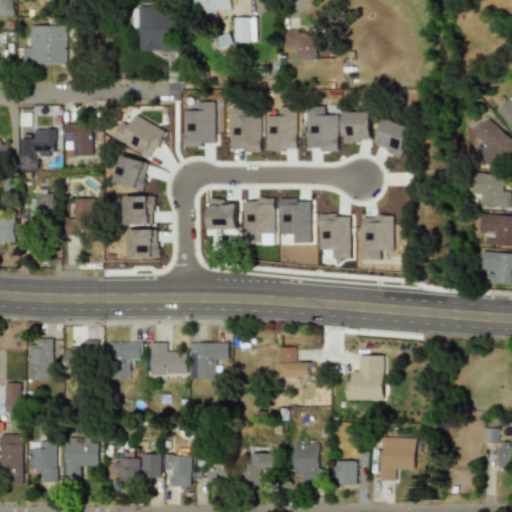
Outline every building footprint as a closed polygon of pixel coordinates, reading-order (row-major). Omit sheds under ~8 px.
[(0,0),(0,15),(13,15),(13,0),(0,0)] [(203,9),(203,18),(215,18),(215,10),(233,10),(233,0),(194,0),(194,9),(203,9)] [(176,50),(175,6),(141,6),(141,50),(176,50)] [(233,42),(256,42),(256,16),(233,16),(233,42)] [(65,26),(32,26),(32,43),(22,43),(22,64),(65,64),(65,26)] [(282,30),(282,49),(293,49),(293,60),(316,60),(316,30),(282,30)] [(511,97),(496,109),(511,131),(511,97)] [(215,145),(214,102),(196,102),(197,110),(183,111),(184,145),(215,145)] [(261,115),(244,115),(244,108),(230,108),(229,150),(260,150),(261,115)] [(336,150),(337,115),(316,114),(316,108),(307,108),(306,149),(336,150)] [(265,116),(266,150),(276,150),(276,144),(296,143),(295,109),(279,109),(279,116),(265,116)] [(342,112),(343,137),(371,137),(370,111),(342,112)] [(112,137),(150,158),(165,131),(135,114),(129,126),(121,122),(112,137)] [(473,134),(504,162),(511,152),(511,138),(488,117),(473,134)] [(403,151),(411,128),(384,118),(376,141),(403,151)] [(65,123),(65,156),(92,156),(92,133),(99,133),(99,123),(65,123)] [(54,128),(32,129),(32,134),(18,135),(19,170),(38,169),(37,155),(55,154),(54,128)] [(8,141),(0,140),(0,156),(7,156),(8,141)] [(137,189),(144,161),(120,155),(113,183),(137,189)] [(471,195),(481,195),(481,207),(510,208),(510,185),(501,184),(501,173),(472,172),(471,195)] [(20,219),(20,246),(27,246),(27,241),(35,241),(35,220),(45,220),(45,211),(52,211),(53,192),(37,191),(37,198),(30,198),(29,219),(20,219)] [(123,225),(148,225),(149,196),(123,196),(123,225)] [(73,198),(74,225),(96,224),(96,197),(73,198)] [(293,243),(311,243),(310,201),(296,202),(296,198),(279,198),(280,235),(292,235),(293,243)] [(237,204),(216,204),(216,199),(208,199),(209,229),(237,228),(237,204)] [(274,199),(243,199),(243,234),(274,234),(274,199)] [(511,214),(480,214),(480,234),(489,235),(489,245),(510,246),(511,236),(511,214)] [(318,215),(319,250),(332,250),(332,258),(350,258),(349,215),(318,215)] [(361,216),(362,259),(379,259),(379,251),(393,251),(392,215),(361,216)] [(0,242),(13,243),(14,218),(0,217),(0,242)] [(128,258),(153,258),(152,229),(128,230),(128,258)] [(480,272),(489,273),(488,283),(511,283),(511,252),(481,251),(480,272)] [(65,347),(64,372),(96,373),(97,340),(82,340),(82,348),(65,347)] [(27,379),(51,380),(52,341),(28,341),(27,379)] [(110,379),(128,378),(128,359),(141,359),(141,342),(109,343),(110,379)] [(186,351),(167,351),(167,343),(150,342),(150,374),(186,375),(186,351)] [(227,342),(189,343),(189,379),(215,378),(215,360),(228,360),(227,342)] [(310,362),(295,362),(295,347),(279,347),(280,378),(310,377),(310,362)] [(346,382),(345,400),(383,400),(384,355),(358,355),(358,371),(351,371),(350,382),(346,382)] [(3,411),(19,412),(20,383),(4,382),(3,411)] [(481,442),(496,443),(497,428),(482,428),(481,442)] [(21,434),(0,434),(0,471),(21,471),(21,434)] [(379,479),(394,480),(395,468),(431,470),(431,445),(423,444),(423,438),(380,436),(379,479)] [(64,445),(63,478),(79,479),(79,466),(98,466),(98,439),(74,439),(74,445),(64,445)] [(55,482),(55,442),(27,442),(27,469),(38,469),(39,482),(55,482)] [(498,468),(511,468),(511,446),(510,446),(510,442),(499,442),(498,468)] [(293,482),(319,482),(318,444),(292,444),(293,482)] [(119,481),(139,480),(138,452),(124,453),(124,460),(112,460),(112,473),(119,473),(119,481)] [(142,478),(161,478),(160,453),(141,454),(142,478)] [(273,453),(243,453),(244,482),(259,481),(259,470),(274,469),(273,453)] [(163,470),(168,470),(168,487),(190,487),(191,455),(164,455),(163,470)] [(205,482),(227,481),(226,457),(196,458),(196,466),(205,466),(205,482)] [(356,461),(333,461),(333,485),(355,485),(356,461)]
